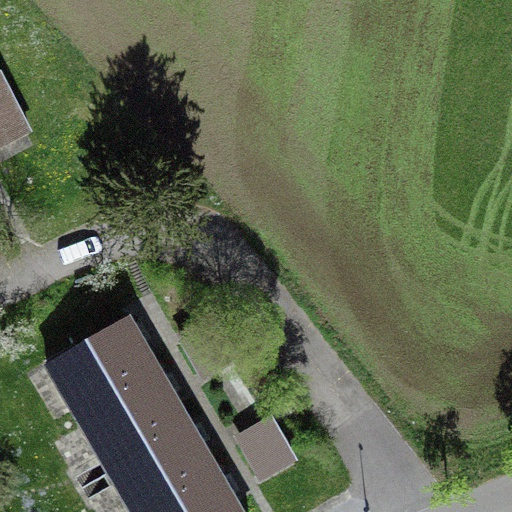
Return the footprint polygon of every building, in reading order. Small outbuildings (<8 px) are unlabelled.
[(0,77),(0,135),(24,123),(0,77)] [(205,308),(174,326),(199,370),(231,352),(205,308)] [(76,422),(159,375),(145,351),(129,324),(47,371),(76,422)] [(106,473),(188,426),(175,402),(159,375),(76,422),(106,473)] [(266,399),(229,420),(256,467),(293,446),(266,399)] [(128,511),(158,511),(218,478),(206,456),(188,426),(106,473),(128,511)] [(218,478),(158,511),(237,511),(236,508),(218,478)]
